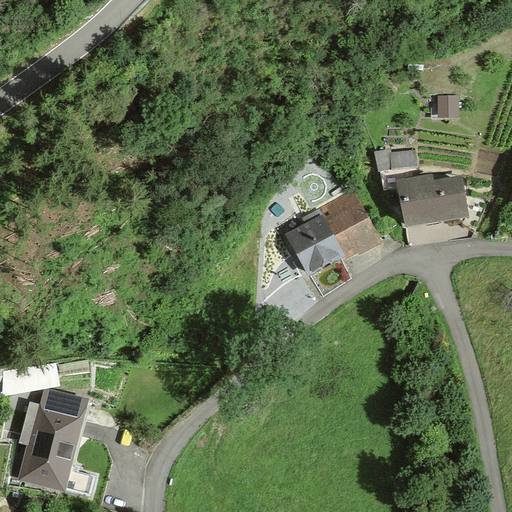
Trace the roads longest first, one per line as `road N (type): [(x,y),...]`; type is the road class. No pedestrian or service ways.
road 1 (residential): [(431,255),(387,266),(268,350),(166,448),(153,474),(150,511)]
road 2 (residential): [(496,511),(468,375),(431,255)]
road 3 (tertiary): [(0,96),(121,0)]
